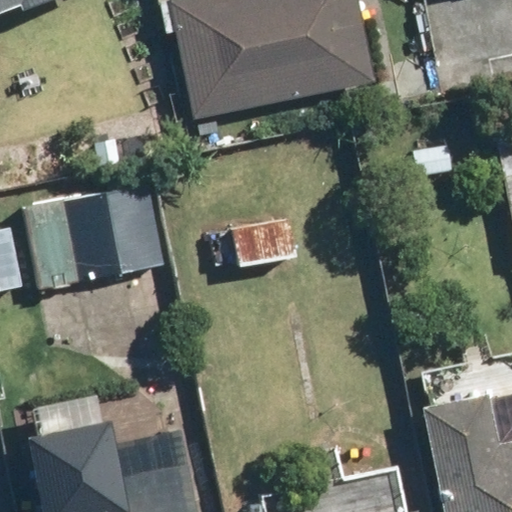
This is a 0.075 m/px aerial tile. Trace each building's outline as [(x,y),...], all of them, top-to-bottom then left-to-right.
[(0,0),(0,4),(11,1),(13,8),(35,0),(0,0)] [(166,0),(192,118),(370,80),(352,0),(166,0)] [(511,137),(493,141),(511,229),(511,137)] [(413,149),(418,177),(457,170),(452,143),(413,149)] [(22,205),(37,288),(165,263),(149,180),(22,205)] [(230,230),(236,266),(298,255),(292,219),(230,230)] [(511,511),(511,383),(415,405),(438,511),(511,511)] [(17,434),(33,511),(120,511),(100,417),(17,434)]
